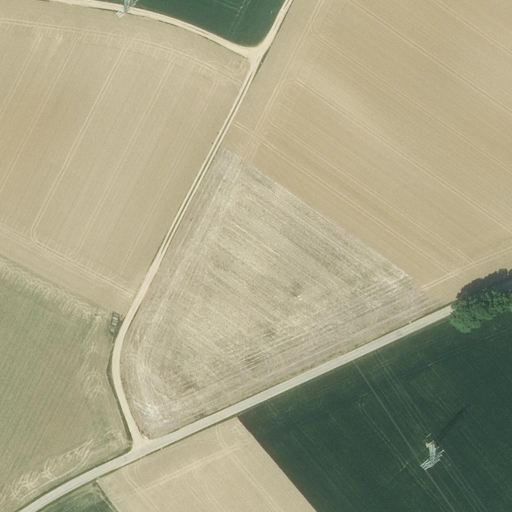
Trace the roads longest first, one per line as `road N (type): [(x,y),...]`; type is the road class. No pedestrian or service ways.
road 1 (unclassified): [(28,511),(511,282)]
road 2 (track): [(258,57),(114,344),(111,373),(142,453)]
road 3 (track): [(68,0),(161,16),(258,57)]
